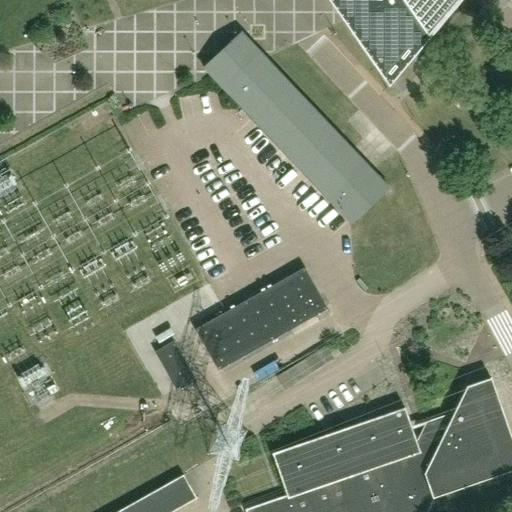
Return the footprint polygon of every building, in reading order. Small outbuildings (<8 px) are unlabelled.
[(511,0),(328,0),(389,87),(461,0),(509,0),(511,2),(511,0)] [(352,223),(389,187),(373,170),(352,149),(267,58),(243,33),(205,69),(287,156),(352,223)] [(290,332),(318,317),(330,310),(307,269),(224,314),(196,329),(219,371),(290,332)] [(201,293),(177,304),(187,326),(211,315),(201,293)] [(195,378),(174,341),(155,352),(176,390),(195,378)] [(325,347),(276,378),(285,391),(334,360),(325,347)] [(427,511),(434,498),(511,471),(511,469),(511,468),(511,440),(491,378),(466,387),(468,393),(462,395),(435,451),(430,449),(433,442),(424,437),(420,444),(415,442),(416,441),(411,427),(404,408),(272,454),(286,496),(245,510),(245,511),(427,511)] [(172,511),(196,499),(183,475),(117,511),(172,511)]
